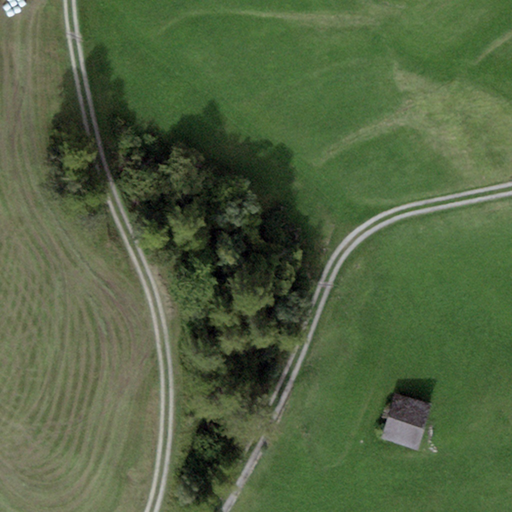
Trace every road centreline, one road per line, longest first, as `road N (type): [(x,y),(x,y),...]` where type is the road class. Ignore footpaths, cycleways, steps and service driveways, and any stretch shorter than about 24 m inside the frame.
road 1 (track): [(151,511),(166,416),(156,302),(93,134),(70,0)]
road 2 (track): [(511,192),(403,217),(355,243),(219,511)]
